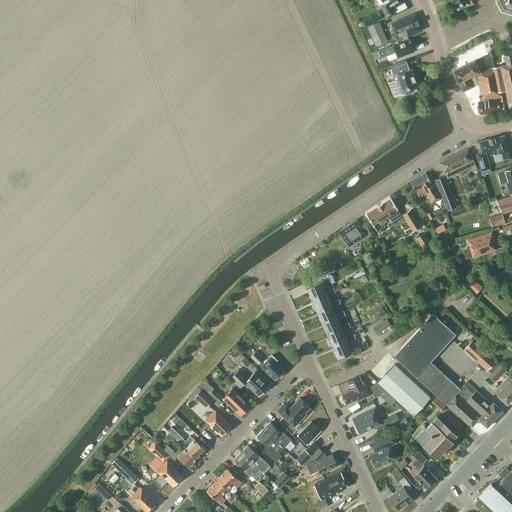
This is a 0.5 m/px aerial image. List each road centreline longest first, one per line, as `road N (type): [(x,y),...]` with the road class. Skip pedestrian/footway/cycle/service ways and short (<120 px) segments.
road 1 (residential): [(307,361),(270,268),(472,126)]
road 2 (residential): [(164,511),(307,361)]
road 3 (residential): [(377,511),(307,361)]
road 4 (tertiary): [(472,126),(421,0)]
road 5 (tertiary): [(424,511),(511,418)]
